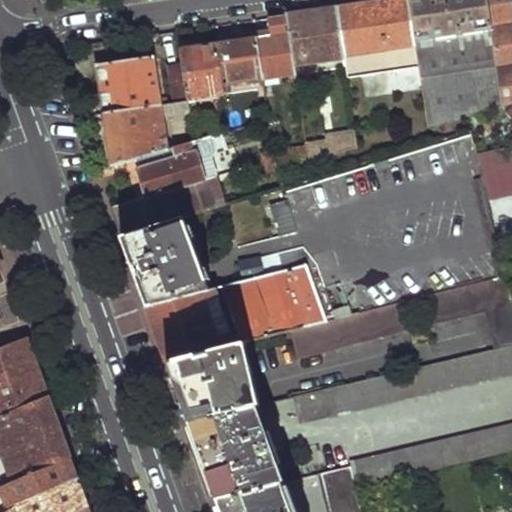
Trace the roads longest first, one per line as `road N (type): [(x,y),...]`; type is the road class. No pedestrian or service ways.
road 1 (primary): [(169,511),(47,170)]
road 2 (primary): [(26,178),(143,511)]
road 3 (residential): [(237,0),(1,41)]
road 4 (primary): [(47,170),(1,41)]
